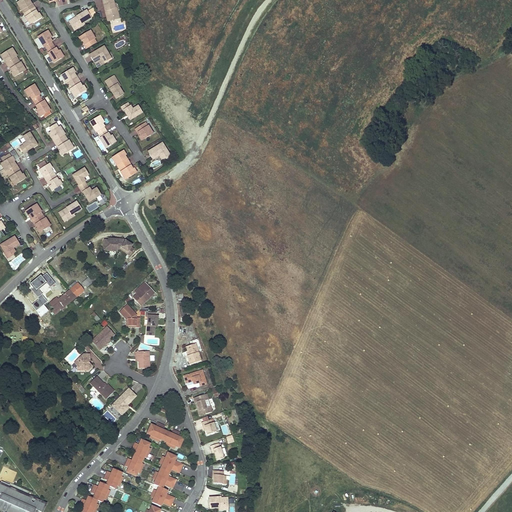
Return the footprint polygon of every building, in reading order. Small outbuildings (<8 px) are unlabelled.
[(19,0),(18,1),(20,4),(18,5),(24,14),(31,10),(28,5),(31,3),(29,0),(19,0)] [(114,4),(112,0),(105,0),(103,0),(105,9),(107,9),(109,18),(119,16),(117,7),(115,8),(114,4)] [(35,8),(31,10),(34,15),(37,13),(38,16),(40,15),(35,8)] [(107,9),(105,9),(109,21),(119,18),(119,16),(109,18),(107,9)] [(31,10),(24,14),(29,23),(31,22),(33,25),(42,19),(40,15),(38,16),(37,13),(34,15),(31,10)] [(91,18),(87,12),(80,16),(80,17),(73,22),(77,29),(82,25),(81,24),(84,22),(91,18)] [(80,17),(80,16),(70,22),(75,30),(77,29),(73,22),(80,17)] [(46,33),(38,38),(42,44),(44,43),(46,46),(45,47),(47,50),(54,46),(50,39),(51,39),(49,36),(48,36),(46,33)] [(89,33),(80,38),(82,42),(84,41),(85,44),(87,42),(90,47),(96,43),(92,35),(90,36),(89,33)] [(54,46),(47,50),(49,54),(51,53),(53,56),(50,58),(54,64),(62,60),(60,56),(61,56),(59,53),(58,53),(54,46)] [(104,48),(91,56),(92,58),(105,50),(104,48)] [(23,67),(19,60),(15,53),(13,54),(11,50),(2,56),(4,60),(6,59),(7,61),(10,60),(12,64),(15,68),(12,70),(14,72),(12,73),(15,77),(24,72),(21,68),(23,67)] [(105,50),(92,58),(94,62),(101,58),(101,60),(104,63),(105,63),(111,59),(108,55),(105,50)] [(73,70),(64,75),(66,78),(64,79),(69,87),(76,82),(74,78),(76,77),(75,75),(76,74),(73,70)] [(114,76),(106,80),(112,90),(113,90),(108,82),(115,78),(114,76)] [(113,90),(112,90),(117,98),(123,95),(118,86),(117,85),(119,84),(115,78),(108,82),(113,90)] [(76,82),(69,87),(73,94),(75,93),(77,97),(86,91),(83,87),(82,88),(81,85),(79,87),(76,82)] [(42,116),(50,112),(46,105),(44,107),(42,103),(43,103),(39,95),(38,96),(36,93),(38,92),(34,85),(26,90),(28,93),(27,94),(29,97),(30,96),(39,110),(38,111),(39,114),(40,113),(42,116)] [(130,106),(128,103),(121,107),(124,111),(125,110),(128,115),(129,114),(130,116),(131,116),(132,118),(141,113),(138,107),(133,110),(132,110),(129,107),(130,106)] [(98,117),(90,122),(94,128),(96,127),(98,130),(97,131),(99,134),(106,130),(102,124),(103,123),(101,120),(100,120),(98,117)] [(146,123),(139,127),(141,131),(138,132),(140,135),(139,135),(141,140),(150,134),(148,131),(150,130),(146,123)] [(71,145),(62,131),(61,132),(59,128),(49,133),(52,138),(54,137),(55,139),(58,137),(60,142),(63,146),(60,148),(61,150),(60,151),(62,155),(71,149),(69,146),(71,145)] [(106,130),(99,134),(101,138),(103,137),(105,140),(103,142),(106,148),(114,144),(112,140),(113,140),(111,137),(110,137),(106,130)] [(22,145),(20,147),(24,154),(27,152),(26,151),(31,148),(30,147),(33,145),(32,144),(34,143),(29,134),(23,138),(26,143),(27,144),(23,146),(22,145)] [(161,144),(148,152),(149,154),(162,146),(163,145),(161,144)] [(162,146),(149,154),(151,158),(158,154),(159,156),(161,159),(163,158),(168,155),(165,151),(162,146)] [(75,159),(82,156),(80,150),(73,153),(75,159)] [(123,152),(114,157),(116,160),(114,161),(119,169),(126,164),(123,160),(126,159),(124,156),(125,156),(123,152)] [(5,168),(13,182),(15,181),(17,185),(26,179),(23,175),(22,176),(20,174),(18,176),(15,171),(13,167),(15,165),(14,163),(16,162),(13,158),(4,164),(6,167),(5,168)] [(49,164),(39,170),(42,174),(49,186),(51,190),(61,185),(58,180),(58,181),(50,169),(51,168),(49,164)] [(126,164),(119,169),(123,176),(125,175),(127,178),(136,173),(133,169),(132,169),(131,167),(129,168),(126,164)] [(77,185),(82,193),(83,192),(86,197),(87,197),(88,198),(89,198),(90,200),(100,195),(96,189),(91,192),(89,189),(87,190),(83,182),(84,181),(82,178),(88,175),(84,169),(75,175),(77,177),(75,178),(76,180),(75,180),(78,185),(77,185)] [(72,197),(64,202),(65,203),(58,208),(62,214),(69,210),(68,208),(76,204),(72,197)] [(64,202),(55,208),(60,216),(62,214),(58,208),(65,203),(64,202)] [(47,222),(38,208),(37,209),(34,205),(25,211),(28,215),(30,214),(31,216),(34,215),(36,219),(39,223),(36,225),(37,227),(36,228),(38,232),(47,227),(45,223),(47,222)] [(14,235),(1,244),(1,245),(15,236),(14,235)] [(15,236),(1,245),(4,250),(7,253),(12,250),(14,249),(12,246),(11,244),(17,240),(15,236)] [(105,240),(105,248),(112,249),(119,249),(119,247),(122,248),(129,253),(132,248),(133,246),(129,243),(129,244),(126,242),(127,241),(125,240),(113,239),(113,241),(109,241),(105,240)] [(119,247),(119,249),(121,249),(131,256),(135,250),(132,248),(129,253),(122,248),(119,247)] [(91,275),(82,283),(87,288),(95,280),(91,275)] [(75,282),(68,288),(70,290),(77,284),(75,282)] [(135,293),(138,295),(144,289),(145,290),(149,287),(145,283),(135,293)] [(57,300),(51,305),(54,309),(52,311),(55,314),(60,310),(60,309),(66,304),(67,305),(72,301),(77,306),(81,303),(76,297),(83,291),(77,284),(57,300)] [(134,299),(142,307),(156,294),(149,287),(145,290),(144,289),(138,295),(134,299)] [(136,328),(140,328),(140,318),(137,318),(137,316),(127,306),(120,313),(126,319),(127,318),(128,320),(128,327),(136,327),(136,328)] [(157,313),(146,313),(146,317),(148,317),(146,336),(155,336),(155,327),(155,326),(158,326),(159,316),(157,316),(157,313)] [(127,318),(126,319),(127,321),(127,328),(136,328),(136,327),(128,327),(128,320),(127,318)] [(107,327),(94,339),(96,340),(93,343),(100,350),(106,345),(105,344),(110,339),(114,335),(107,327)] [(84,343),(82,346),(88,353),(91,350),(84,343)] [(196,344),(186,347),(188,351),(189,355),(187,356),(190,365),(201,361),(196,344)] [(83,353),(77,359),(77,367),(80,367),(80,371),(88,371),(93,366),(90,363),(89,362),(89,358),(90,358),(90,353),(83,353)] [(135,353),(135,357),(138,357),(138,362),(138,370),(148,370),(149,353),(135,353)] [(202,371),(184,377),(186,385),(193,383),(194,386),(199,384),(200,388),(207,385),(202,371)] [(97,376),(90,383),(106,399),(114,391),(108,384),(106,386),(97,376)] [(129,388),(113,404),(123,414),(130,407),(128,405),(127,404),(128,403),(129,404),(137,396),(129,388)] [(207,395),(194,399),(195,404),(197,404),(201,416),(212,412),(207,395)] [(123,414),(113,404),(112,405),(122,415),(123,414)] [(211,421),(202,424),(203,428),(205,427),(206,431),(208,436),(217,433),(214,424),(212,425),(211,421)] [(165,434),(162,433),(163,432),(164,428),(156,424),(155,428),(154,429),(151,428),(152,427),(150,426),(146,435),(150,436),(149,438),(158,443),(159,440),(167,444),(165,446),(175,450),(176,448),(179,449),(183,441),(181,440),(181,442),(178,440),(178,439),(180,435),(173,431),(171,435),(170,437),(168,435),(169,434),(165,433),(165,434)] [(139,446),(135,444),(132,452),(136,453),(137,454),(135,457),(134,456),(133,459),(134,459),(133,462),(132,461),(128,460),(125,467),(129,469),(130,469),(128,472),(127,472),(127,473),(135,477),(137,474),(139,475),(143,466),(141,465),(144,458),(146,459),(150,450),(148,449),(149,445),(141,441),(140,443),(141,443),(140,446),(139,446)] [(217,445),(210,447),(211,451),(213,450),(214,453),(217,461),(223,459),(220,448),(218,448),(217,445)] [(164,504),(170,507),(174,499),(167,496),(166,498),(165,497),(166,496),(167,492),(162,489),(164,485),(165,483),(167,484),(166,486),(172,489),(175,481),(169,478),(168,480),(167,479),(167,478),(171,470),(172,468),(173,469),(173,471),(179,474),(182,466),(176,463),(175,465),(174,464),(174,462),(176,458),(168,454),(166,459),(163,466),(159,474),(156,482),(154,486),(159,488),(157,493),(154,500),(152,504),(160,507),(162,503),(163,502),(164,502),(164,504)] [(111,474),(108,472),(104,480),(108,481),(109,482),(108,484),(107,484),(106,486),(100,483),(99,485),(101,485),(99,488),(98,487),(94,486),(91,493),(95,495),(96,495),(95,498),(94,497),(93,499),(89,497),(88,498),(89,499),(88,502),(87,501),(82,499),(79,507),(83,509),(85,509),(83,511),(82,511),(94,511),(98,505),(96,504),(97,501),(102,503),(103,499),(106,500),(109,492),(107,491),(109,487),(114,490),(116,486),(118,487),(122,478),(120,477),(122,473),(113,470),(112,471),(114,472),(113,474),(111,474)] [(224,471),(214,470),(213,474),(215,474),(214,478),(214,483),(223,484),(223,475),(224,471)] [(1,480),(0,482),(11,487),(10,489),(31,499),(30,502),(36,505),(38,502),(39,499),(33,496),(34,494),(1,480)] [(31,499),(10,489),(11,487),(0,482),(0,483),(0,498),(4,500),(3,502),(0,500),(0,510),(4,511),(38,511),(39,511),(42,511),(43,511),(46,507),(45,506),(45,505),(38,502),(36,505),(30,502),(31,499)] [(219,497),(210,498),(211,508),(220,507),(230,506),(228,496),(219,497)]
